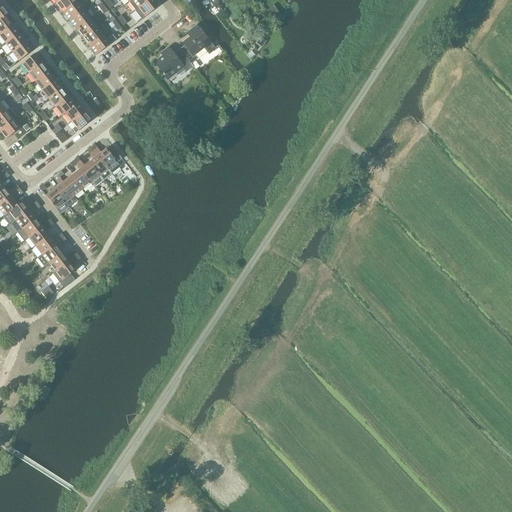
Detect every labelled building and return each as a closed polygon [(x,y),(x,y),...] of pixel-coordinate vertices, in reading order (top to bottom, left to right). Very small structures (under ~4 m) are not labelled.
[(60,0),(56,3),(63,12),(76,1),(75,0),(60,0)] [(135,10),(138,8),(148,0),(131,0),(129,2),(135,10)] [(153,0),(148,0),(138,8),(145,17),(159,6),(153,0)] [(63,12),(69,20),(83,10),(76,1),(63,12)] [(0,5),(0,20),(5,16),(6,17),(9,14),(2,5),(0,5)] [(69,20),(76,29),(89,18),(83,10),(69,20)] [(0,34),(12,25),(6,17),(5,16),(0,20),(0,34)] [(76,29),(83,37),(96,27),(89,18),(76,29)] [(0,34),(0,36),(6,44),(19,33),(12,25),(0,34)] [(180,50),(181,51),(190,63),(196,59),(193,56),(204,48),(209,54),(215,49),(196,26),(190,30),(192,33),(189,35),(190,37),(182,43),(185,46),(180,50)] [(83,37),(89,46),(103,35),(96,27),(83,37)] [(6,44),(12,53),(26,42),(19,33),(6,44)] [(103,35),(89,46),(92,49),(90,50),(94,56),(96,55),(116,40),(112,35),(106,40),(103,35)] [(26,42),(12,53),(19,61),(32,51),(26,42)] [(190,63),(181,51),(175,56),(168,47),(161,53),(163,56),(154,62),(167,80),(176,73),(178,75),(184,69),(186,72),(193,67),(190,63)] [(21,64),(28,73),(41,62),(35,54),(21,64)] [(28,73),(35,81),(48,71),(41,62),(28,73)] [(35,81),(41,90),(55,79),(48,71),(35,81)] [(41,90),(48,98),(61,88),(55,79),(41,90)] [(48,98),(55,107),(68,96),(61,88),(48,98)] [(62,116),(65,114),(65,113),(75,105),(68,96),(55,107),(62,116)] [(65,114),(72,122),(85,112),(78,102),(75,105),(65,113),(65,114)] [(0,115),(0,129),(13,120),(6,111),(0,115)] [(85,112),(72,122),(76,127),(73,130),(75,133),(92,120),(85,112)] [(13,134),(22,127),(24,125),(17,116),(13,120),(0,129),(0,131),(6,139),(13,134)] [(52,131),(55,135),(59,132),(61,129),(57,124),(54,127),(55,128),(52,131)] [(22,127),(13,134),(17,139),(26,132),(22,127)] [(59,132),(55,135),(62,144),(67,139),(63,134),(61,135),(59,132)] [(90,147),(111,174),(120,167),(117,163),(122,159),(114,150),(110,153),(106,149),(101,153),(94,144),(90,147)] [(89,162),(103,181),(111,174),(90,147),(86,150),(89,154),(93,159),(89,162)] [(76,164),(80,169),(91,183),(94,187),(103,181),(89,162),(84,166),(80,161),(77,157),(73,161),(76,164)] [(80,169),(72,176),(82,189),(91,183),(80,169)] [(72,176),(63,183),(73,196),(82,189),(72,176)] [(63,183),(54,189),(65,203),(73,196),(63,183)] [(13,189),(8,192),(4,188),(0,191),(0,204),(16,192),(13,189)] [(65,203),(54,189),(46,196),(60,215),(69,208),(65,203)] [(18,205),(17,204),(14,200),(19,196),(16,192),(0,204),(0,209),(5,216),(9,212),(18,205)] [(9,212),(15,220),(37,203),(34,199),(30,202),(25,206),(21,201),(17,204),(18,205),(9,212)] [(10,224),(17,233),(35,219),(32,214),(40,207),(37,203),(15,220),(10,224)] [(24,241),(29,238),(51,220),(48,217),(39,223),(35,219),(17,233),(24,241)] [(29,238),(35,246),(49,236),(45,231),(54,224),(51,220),(29,238)] [(35,246),(42,255),(64,237),(61,234),(52,240),(49,236),(35,246)] [(44,267),(49,263),(62,253),(58,248),(67,241),(64,237),(42,255),(37,258),(44,267)] [(49,263),(55,272),(77,255),(74,251),(66,257),(62,253),(49,263)] [(77,255),(55,272),(62,280),(59,283),(64,288),(75,280),(70,274),(75,270),(72,265),(80,258),(77,255)]
